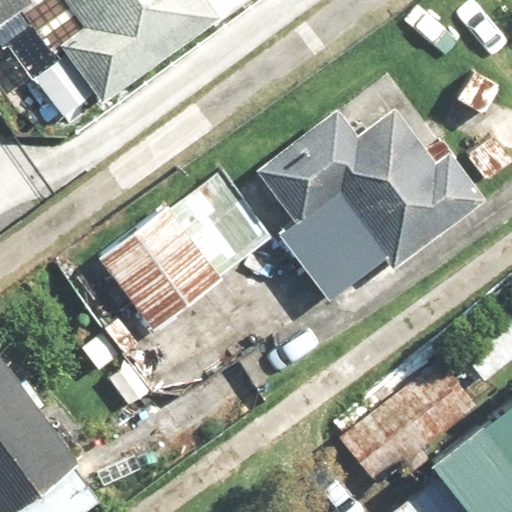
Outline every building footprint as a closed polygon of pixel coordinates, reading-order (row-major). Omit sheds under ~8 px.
[(0,0),(0,23),(32,1),(31,0),(0,0)] [(63,0),(81,24),(57,41),(100,100),(218,15),(207,0),(63,0)] [(353,133),(333,106),(251,165),(291,220),(276,230),(325,299),(383,257),(390,267),(483,200),(438,137),(422,148),(392,106),(353,133)] [(511,158),(511,113),(460,153),(482,182),(511,158)] [(149,327),(219,277),(167,204),(97,254),(149,327)] [(511,355),(511,310),(453,363),(476,388),(511,355)] [(0,352),(0,511),(80,511),(96,501),(69,464),(77,459),(0,352)] [(375,481),(474,403),(438,357),(338,435),(375,481)] [(511,511),(511,394),(426,462),(436,474),(387,511),(511,511)]
